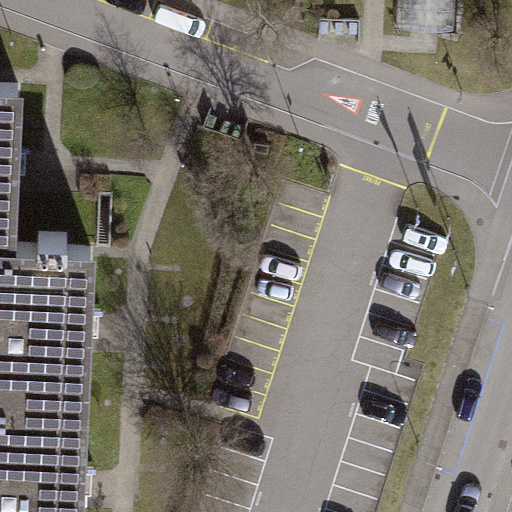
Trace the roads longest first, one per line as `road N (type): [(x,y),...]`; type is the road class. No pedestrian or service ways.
road 1 (residential): [(511,168),(64,0)]
road 2 (residential): [(463,511),(511,364)]
